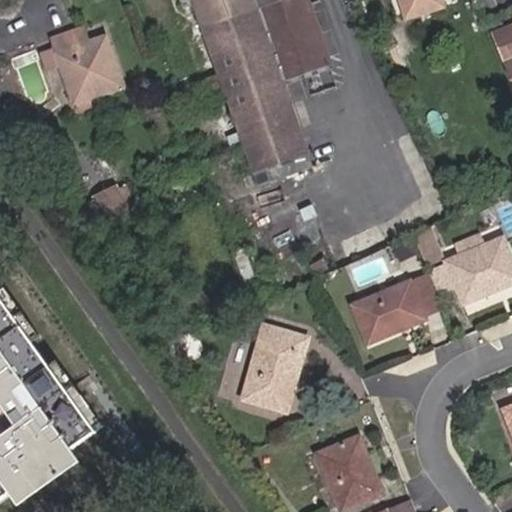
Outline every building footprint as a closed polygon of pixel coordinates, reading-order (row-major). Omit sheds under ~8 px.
[(194,9),(201,29),(278,2),(277,0),(178,0),(183,12),(194,9)] [(319,0),(283,0),(278,2),(201,29),(217,73),(210,76),(237,149),(227,153),(232,165),(238,162),(243,175),(307,151),(282,83),(341,60),(319,0)] [(443,6),(440,0),(401,0),(406,16),(443,6)] [(511,28),(495,35),(511,79),(511,78),(511,28)] [(47,54),(51,69),(65,108),(114,89),(98,43),(80,49),(74,32),(43,43),(47,54)] [(51,69),(47,54),(33,59),(37,73),(51,69)] [(210,76),(201,80),(227,153),(237,149),(210,76)] [(86,205),(103,234),(128,218),(112,190),(86,205)] [(412,239),(424,269),(443,261),(431,231),(412,239)] [(453,245),(459,259),(485,247),(480,233),(453,245)] [(446,264),(458,291),(463,305),(511,281),(511,263),(502,240),(485,247),(459,259),(446,264)] [(458,291),(446,264),(426,273),(437,300),(458,291)] [(351,304),(367,343),(423,319),(407,281),(351,304)] [(3,285),(0,287),(0,501),(1,503),(105,423),(3,285)] [(283,418),(308,360),(313,349),(270,330),(265,342),(240,399),(283,418)] [(511,410),(502,414),(511,436),(511,410)] [(378,496),(354,439),(315,455),(337,511),(378,496)] [(120,496),(124,503),(140,492),(136,485),(120,496)] [(140,492),(124,503),(129,510),(145,499),(140,492)]
